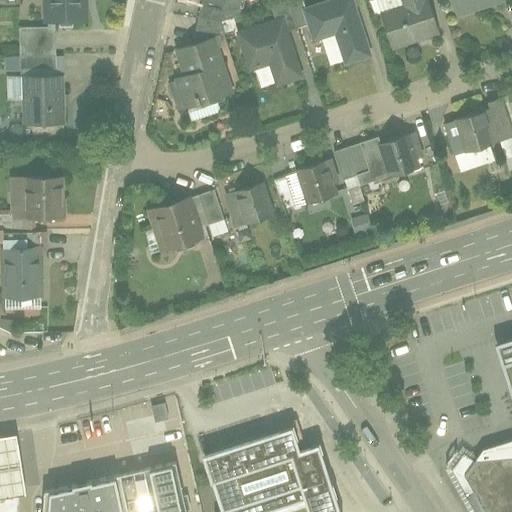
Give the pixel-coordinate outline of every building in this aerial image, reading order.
[(0,0),(0,8),(18,9),(18,0),(0,0)] [(44,0),(45,21),(56,21),(91,21),(90,0),(44,0)] [(242,0),(199,0),(196,18),(222,22),(241,13),(242,0)] [(335,33),(346,64),(376,54),(356,0),(323,0),(301,8),(313,41),(335,33)] [(381,12),(392,49),(440,34),(429,0),(401,0),(403,5),(381,12)] [(449,0),(455,18),(506,2),(505,0),(449,0)] [(238,31),(251,69),(269,62),(278,87),(307,76),(284,15),(238,31)] [(21,77),(57,77),(56,21),(45,21),(20,22),(21,77)] [(219,35),(176,49),(184,71),(179,72),(189,103),(225,91),(219,72),(230,68),(219,35)] [(21,77),(22,122),(63,121),(62,77),(57,77),(21,77)] [(444,120),(455,156),(494,144),(483,108),(444,120)] [(362,143),(375,181),(419,166),(408,135),(378,146),(375,138),(362,143)] [(296,167),(309,204),(336,194),(323,158),(296,167)] [(13,176),(14,217),(62,216),(62,175),(13,176)] [(263,181),(229,193),(241,227),(275,216),(263,181)] [(184,197),(145,210),(159,251),(198,238),(184,197)] [(1,248),(2,298),(42,297),(41,247),(1,248)] [(511,340),(496,345),(511,401),(511,340)] [(294,421),(206,450),(224,504),(219,506),(220,511),(276,511),(310,501),(313,511),(346,511),(323,439),(302,446),(294,421)] [(0,488),(32,483),(28,458),(23,429),(0,432),(0,488)] [(511,511),(511,441),(482,451),(462,477),(472,494),(465,499),(472,511),(511,511)] [(195,511),(181,445),(46,477),(44,511),(137,511),(138,502),(151,500),(150,511),(195,511)] [(0,511),(23,511),(25,486),(0,489),(0,511)]
